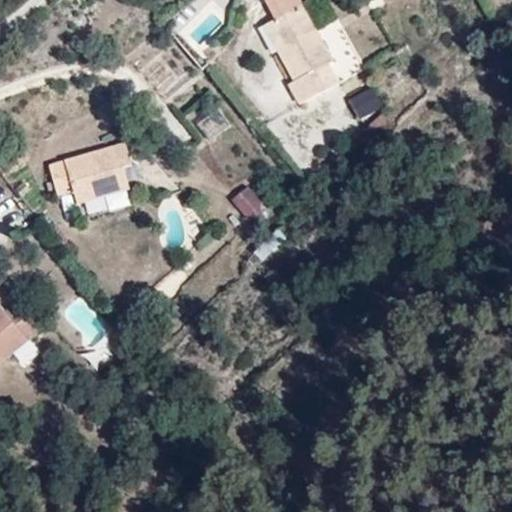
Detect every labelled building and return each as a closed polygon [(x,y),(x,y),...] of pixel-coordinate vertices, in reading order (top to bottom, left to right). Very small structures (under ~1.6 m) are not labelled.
[(323,31),(305,0),(254,0),(283,53),(278,56),(290,78),(329,57),(317,34),(323,31)] [(363,93),(350,73),(327,89),(342,107),(363,93)] [(207,93),(185,112),(209,141),(231,122),(207,93)] [(364,101),(342,118),(349,126),(370,109),(364,101)] [(56,191),(108,175),(102,156),(108,154),(102,133),(30,153),(38,182),(52,179),(56,191)] [(248,184),(228,201),(246,222),(266,206),(248,184)] [(0,337),(21,319),(0,297),(0,337)] [(102,315),(93,303),(84,311),(94,324),(102,315)] [(22,366),(41,352),(32,340),(13,354),(22,366)]
